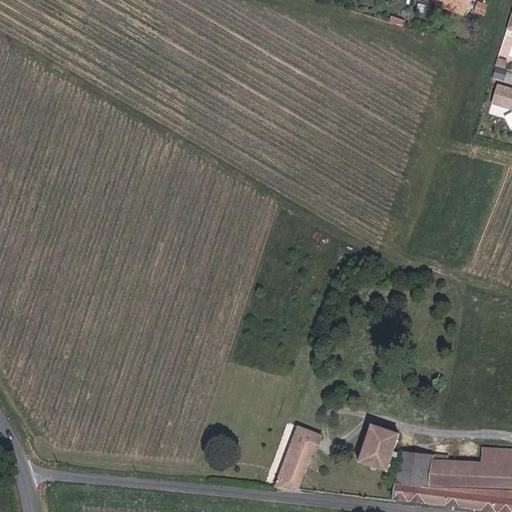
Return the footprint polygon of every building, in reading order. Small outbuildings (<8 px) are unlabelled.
[(464,15),(468,6),(447,0),(446,0),(444,9),(464,15)] [(476,12),(485,14),(488,5),(479,2),(476,12)] [(388,23),(403,28),(405,20),(390,15),(388,23)] [(498,66),(495,77),(505,80),(509,69),(498,66)] [(511,88),(497,85),(491,105),(510,111),(511,114),(511,88)] [(388,469),(399,431),(372,423),(360,461),(388,469)] [(276,487),(298,489),(312,452),(316,452),(322,434),(298,426),(276,487)] [(484,448),(483,462),(511,464),(511,451),(486,449),(484,448)] [(505,511),(511,511),(511,464),(483,462),(450,459),(450,455),(402,450),(394,498),(445,503),(505,511)]
